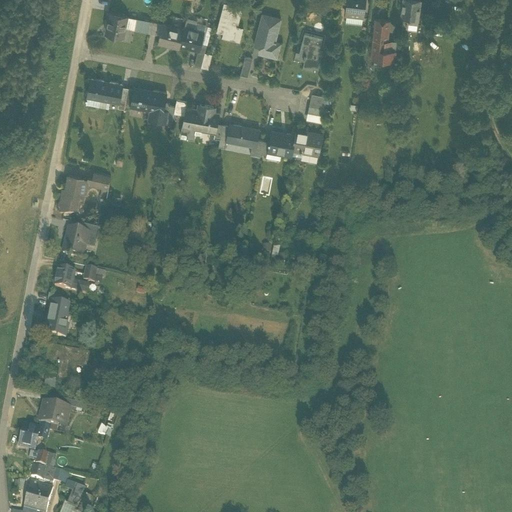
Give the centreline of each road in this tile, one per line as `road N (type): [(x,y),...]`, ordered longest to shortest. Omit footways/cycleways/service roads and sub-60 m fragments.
road 1 (unclassified): [(77,53),(0,450)]
road 2 (residential): [(77,53),(297,96)]
